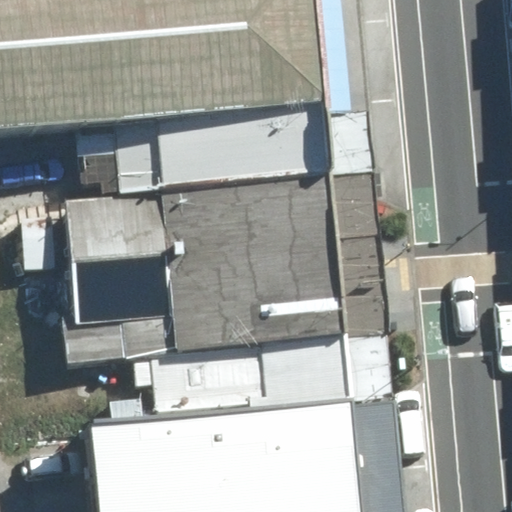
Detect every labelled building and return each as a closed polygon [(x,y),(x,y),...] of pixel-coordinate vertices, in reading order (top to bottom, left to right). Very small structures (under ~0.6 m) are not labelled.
[(296,0),(0,0),(0,146),(108,136),(307,117),(296,0)] [(108,136),(112,199),(313,183),(307,117),(108,136)] [(48,204),(61,368),(145,360),(328,344),(313,183),(112,199),(48,204)] [(151,430),(335,414),(328,344),(145,360),(151,430)] [(71,438),(77,511),(344,511),(335,414),(151,430),(71,438)]
